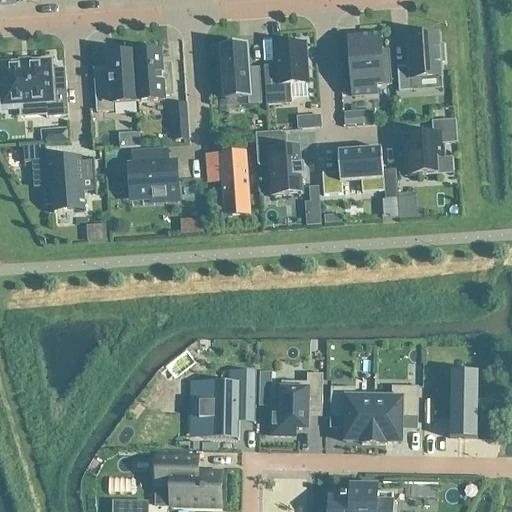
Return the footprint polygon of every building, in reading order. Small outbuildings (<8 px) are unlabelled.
[(347,36),(349,70),(351,97),(376,95),(375,86),(391,85),(388,50),(381,50),(380,34),(347,36)] [(409,66),(397,66),(399,91),(411,90),(410,78),(440,76),(440,62),(444,62),(443,45),(438,45),(438,34),(407,36),(409,66)] [(304,43),(274,45),(276,66),(264,67),(266,105),(290,103),(289,85),(307,83),(304,43)] [(222,64),(218,64),(220,83),(223,83),(224,99),(247,98),(248,105),(261,104),(259,68),(246,68),(245,46),(221,47),(222,64)] [(134,53),(137,102),(163,100),(163,96),(173,96),(171,67),(161,67),(160,52),(134,53)] [(112,104),(137,102),(134,53),(108,55),(109,72),(93,73),(96,113),(113,112),(112,104)] [(0,104),(2,105),(2,109),(19,108),(19,104),(44,102),(45,118),(67,116),(64,68),(50,69),(49,61),(0,64),(0,104)] [(309,128),(320,127),(319,116),(308,116),(309,128)] [(432,134),(410,135),(411,143),(404,144),(406,176),(437,174),(436,159),(443,158),(442,145),(457,143),(455,120),(431,121),(432,134)] [(174,140),(187,139),(186,123),(173,124),(174,140)] [(63,124),(43,125),(44,143),(65,141),(63,124)] [(135,130),(115,132),(116,143),(136,141),(135,130)] [(301,194),(300,177),(304,177),(304,165),(299,166),(298,148),(282,149),(281,133),(281,132),(255,134),(257,165),(258,165),(269,164),(271,196),(301,194)] [(44,143),(23,144),(25,161),(45,159),(44,143)] [(360,181),(361,193),(384,192),(380,149),(337,152),(339,173),(321,174),(323,196),(342,195),(341,183),(360,181)] [(151,201),(178,199),(175,163),(159,165),(158,152),(132,154),(133,166),(128,167),(130,197),(151,195),(151,201)] [(244,154),(206,157),(208,182),(222,181),(224,216),(248,214),(244,154)] [(49,187),(41,187),(41,189),(43,188),(45,206),(51,205),(51,213),(52,213),(52,210),(69,209),(82,208),(83,211),(84,211),(83,192),(94,191),(94,195),(96,195),(93,158),(92,159),(92,165),(81,165),(80,157),(79,157),(79,159),(49,162),(49,159),(47,159),(49,187)] [(227,384),(202,383),(201,402),(198,402),(198,420),(201,420),(200,438),(237,439),(237,440),(238,440),(239,405),(255,406),(256,370),(255,370),(255,373),(227,372),(227,384)] [(477,439),(478,372),(451,372),(449,439),(477,439)] [(306,430),(307,412),(321,413),(322,375),(306,374),(306,383),(281,382),(280,412),(270,412),(270,437),(294,437),(294,430),(306,430)] [(373,398),(372,445),(384,445),(384,443),(400,444),(401,418),(417,418),(418,387),(391,387),(391,398),(373,398)] [(361,445),(372,445),(373,398),(354,398),(354,388),(330,388),(329,417),(345,417),(345,442),(361,443),(361,445)] [(155,486),(170,487),(170,506),(220,508),(221,474),(197,473),(197,458),(156,457),(156,474),(155,486)] [(225,500),(240,494),(236,484),(221,489),(225,500)] [(327,511),(391,511),(392,504),(376,503),(376,487),(350,487),(350,497),(346,497),(346,494),(340,494),(340,496),(328,496),(327,511)] [(146,511),(146,502),(114,501),(113,511),(146,511)]
